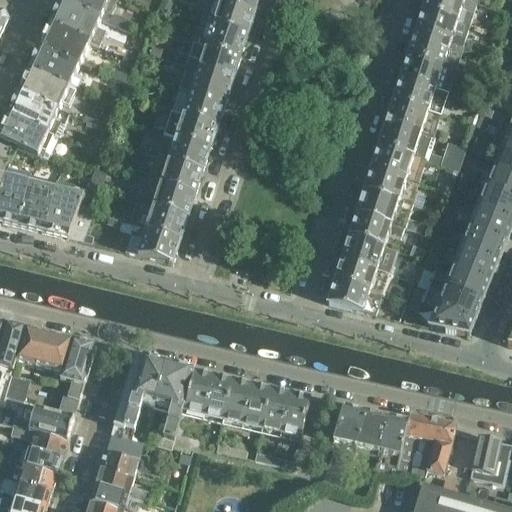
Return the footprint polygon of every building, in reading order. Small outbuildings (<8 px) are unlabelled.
[(107,0),(63,0),(60,6),(100,25),(131,36),(133,29),(125,26),(126,24),(112,18),(118,5),(111,2),(107,0)] [(168,0),(163,0),(160,9),(169,12),(173,2),(168,0)] [(208,0),(208,1),(220,5),(255,17),(255,16),(259,0),(208,0)] [(464,0),(428,0),(425,12),(471,26),(478,6),(473,4),(474,3),(464,0)] [(200,24),(202,24),(212,27),(248,39),(255,17),(220,5),(208,1),(200,24)] [(60,6),(50,29),(90,48),(100,51),(107,35),(117,40),(120,33),(100,25),(60,6)] [(506,24),(511,14),(498,10),(497,22),(506,24)] [(425,12),(417,34),(463,48),(471,26),(425,12)] [(159,34),(162,27),(154,24),(152,32),(159,34)] [(194,47),(205,50),(240,62),(248,39),(212,27),(202,24),(194,47)] [(50,29),(40,51),(80,70),(84,62),(90,65),(97,50),(90,48),(50,29)] [(417,34),(410,57),(444,67),(452,70),(455,61),(459,62),(463,48),(417,34)] [(186,69),(198,73),(233,85),(240,62),(205,50),(194,47),(186,69)] [(162,53),(152,50),(150,57),(160,60),(162,53)] [(40,51),(29,75),(69,93),(76,96),(84,80),(77,77),(80,70),(40,51)] [(409,58),(402,79),(449,93),(454,78),(442,74),(444,70),(444,67),(410,57),(410,58),(409,58)] [(178,93),(225,109),(233,85),(198,73),(186,69),(178,93)] [(505,74),(494,70),(488,86),(498,90),(505,74)] [(130,79),(131,79),(115,73),(113,80),(128,86),(130,79)] [(29,75),(19,97),(59,115),(69,119),(74,111),(70,109),(76,96),(69,93),(29,75)] [(402,79),(395,101),(430,112),(429,114),(441,119),(446,105),(445,105),(449,93),(402,79)] [(136,98),(141,83),(132,80),(127,95),(136,98)] [(127,92),(115,86),(109,106),(121,109),(124,99),(127,92)] [(171,114),(218,131),(225,109),(178,93),(171,114)] [(19,97),(9,119),(49,138),(61,142),(71,120),(59,115),(19,97)] [(127,111),(131,101),(124,99),(121,109),(127,111)] [(395,101),(387,125),(422,135),(422,138),(433,141),(434,142),(441,119),(429,114),(430,112),(395,101)] [(499,117),(484,111),(481,118),(497,124),(499,117)] [(473,129),(477,116),(469,114),(465,126),(473,129)] [(163,138),(175,142),(210,154),(210,153),(211,153),(218,131),(183,119),(171,115),(163,138)] [(82,124),(107,130),(108,128),(84,118),(82,124)] [(0,138),(0,142),(17,150),(38,160),(42,153),(49,155),(55,140),(49,138),(9,119),(0,138)] [(476,130),(484,133),(488,122),(481,119),(476,130)] [(387,125),(380,148),(415,158),(415,159),(427,163),(430,150),(430,149),(433,141),(422,138),(422,135),(387,125)] [(511,130),(501,126),(492,147),(501,151),(502,149),(511,152),(511,130)] [(156,161),(168,164),(203,176),(210,154),(175,142),(163,138),(156,161)] [(107,144),(98,141),(90,147),(89,151),(103,154),(107,144)] [(477,141),(472,152),(480,155),(484,144),(477,141)] [(0,142),(0,203),(5,180),(17,150),(0,142)] [(440,166),(448,168),(458,171),(466,148),(447,143),(440,166)] [(380,148),(372,171),(408,181),(407,183),(419,187),(427,163),(415,159),(415,158),(380,148)] [(511,176),(511,152),(502,149),(501,151),(494,169),(511,176)] [(149,184),(160,187),(195,199),(203,176),(168,164),(156,161),(149,184)] [(6,180),(0,204),(0,223),(20,229),(30,186),(14,182),(20,167),(12,164),(6,180)] [(452,191),(458,171),(448,168),(441,188),(452,191)] [(511,199),(511,176),(494,169),(486,189),(511,199)] [(465,170),(461,181),(468,184),(473,173),(465,170)] [(372,171),(365,193),(400,204),(400,205),(413,209),(418,196),(416,195),(419,187),(407,183),(408,181),(372,171)] [(109,177),(97,173),(91,190),(103,194),(109,177)] [(30,186),(20,229),(45,235),(56,192),(57,186),(31,179),(30,186)] [(464,195),(468,184),(461,181),(456,192),(464,195)] [(142,206),(153,210),(188,221),(195,199),(160,187),(149,184),(142,206)] [(56,192),(45,235),(69,241),(79,215),(85,200),(86,193),(57,186),(56,192)] [(511,223),(511,199),(486,189),(478,209),(511,223)] [(366,194),(358,216),(393,226),(392,228),(404,231),(422,237),(430,239),(433,229),(408,222),(413,209),(400,205),(400,204),(365,193),(365,194),(366,194)] [(80,215),(94,220),(96,213),(92,204),(85,201),(80,215)] [(142,206),(134,229),(137,230),(181,245),(188,221),(142,206)] [(507,244),(511,231),(511,223),(478,209),(470,229),(507,244)] [(449,210),(445,221),(452,224),(457,213),(449,210)] [(79,215),(69,241),(70,241),(83,244),(84,240),(85,241),(94,220),(79,215)] [(358,216),(351,239),(385,249),(389,237),(401,241),(404,231),(392,228),(393,226),(358,216)] [(127,252),(126,256),(173,268),(181,245),(137,230),(109,221),(106,230),(130,238),(126,251),(127,252)] [(448,235),(452,224),(445,221),(440,232),(448,235)] [(499,264),(507,244),(470,229),(462,249),(499,264)] [(87,238),(85,245),(93,247),(94,241),(87,238)] [(351,239),(343,262),(390,275),(392,267),(381,263),(385,249),(351,239)] [(410,257),(413,259),(422,262),(426,253),(413,248),(410,257)] [(491,285),(499,264),(462,249),(454,270),(491,285)] [(433,250),(429,261),(436,264),(441,253),(433,250)] [(432,275),(436,264),(429,261),(424,272),(432,275)] [(343,262),(336,283),(371,293),(375,282),(387,286),(390,275),(343,262)] [(483,305),(491,285),(454,270),(446,290),(483,305)] [(329,307),(377,318),(384,298),(336,283),(329,307)] [(417,290),(413,301),(420,304),(425,293),(417,290)] [(475,325),(483,305),(446,290),(438,310),(475,325)] [(416,315),(420,304),(413,301),(408,312),(416,315)] [(469,340),(475,325),(438,310),(429,331),(469,340)] [(6,328),(0,348),(0,364),(4,367),(0,383),(0,411),(2,412),(5,399),(12,379),(15,367),(16,365),(26,333),(6,328)] [(26,333),(16,365),(62,376),(72,344),(61,341),(61,342),(55,340),(55,339),(26,333)] [(72,344),(62,376),(63,376),(60,383),(72,386),(68,401),(63,400),(59,413),(75,418),(96,349),(73,344),(72,344)] [(113,429),(105,454),(150,467),(153,459),(141,455),(144,446),(131,443),(134,433),(142,406),(155,410),(167,366),(144,360),(143,363),(134,361),(113,429)] [(167,366),(155,410),(170,414),(163,441),(174,444),(176,437),(182,415),(194,376),(195,373),(172,367),(171,368),(167,367),(168,366),(167,366)] [(194,376),(182,415),(177,436),(190,439),(195,418),(225,425),(233,385),(194,376)] [(31,384),(12,379),(5,399),(24,404),(26,404),(31,384)] [(233,385),(225,425),(262,434),(270,393),(233,385)] [(270,393),(262,434),(296,442),(296,440),(301,442),(310,403),(270,393)] [(17,431),(29,434),(67,444),(74,421),(36,411),(32,424),(20,421),(24,404),(5,399),(2,412),(0,416),(0,427),(12,430),(17,431)] [(344,410),(333,446),(332,449),(336,450),(335,455),(354,459),(355,454),(357,451),(367,415),(344,410)] [(379,456),(384,434),(386,435),(390,421),(368,415),(357,451),(379,456)] [(409,425),(400,461),(414,464),(418,465),(420,456),(426,448),(426,444),(431,423),(411,419),(409,425)] [(391,421),(386,435),(384,434),(379,456),(400,461),(409,425),(391,421)] [(431,423),(426,444),(434,446),(425,475),(444,479),(453,449),(454,443),(455,437),(456,437),(457,436),(456,436),(456,433),(456,432),(455,432),(454,429),(455,429),(454,428),(431,423)] [(31,444),(29,452),(62,462),(67,444),(29,434),(12,430),(10,438),(31,444)] [(174,444),(172,449),(189,453),(190,449),(200,451),(202,443),(176,437),(174,444)] [(471,474),(473,475),(496,480),(502,453),(500,452),(501,447),(479,442),(479,443),(480,444),(478,449),(476,449),(471,474)] [(218,447),(217,454),(246,461),(248,453),(218,447)] [(9,464),(24,469),(57,479),(62,462),(29,452),(26,460),(12,456),(9,464)] [(105,454),(100,472),(134,482),(142,485),(145,476),(163,481),(166,472),(150,467),(105,454)] [(257,455),(255,463),(284,470),(286,462),(257,455)] [(354,459),(335,455),(324,490),(344,495),(354,459)] [(191,461),(179,457),(177,465),(188,469),(191,461)] [(8,482),(18,486),(52,496),(57,479),(24,469),(9,464),(5,463),(2,473),(10,475),(8,482)] [(100,472),(95,488),(150,505),(157,506),(159,498),(140,492),(142,485),(134,482),(100,472)] [(0,497),(13,502),(44,511),(46,511),(52,496),(18,486),(8,482),(5,489),(0,487),(0,497)] [(95,488),(90,506),(111,511),(133,511),(134,509),(142,511),(147,511),(150,505),(95,488)] [(508,511),(422,488),(415,511),(508,511)] [(0,506),(0,511),(44,511),(13,502),(2,499),(0,506)]
